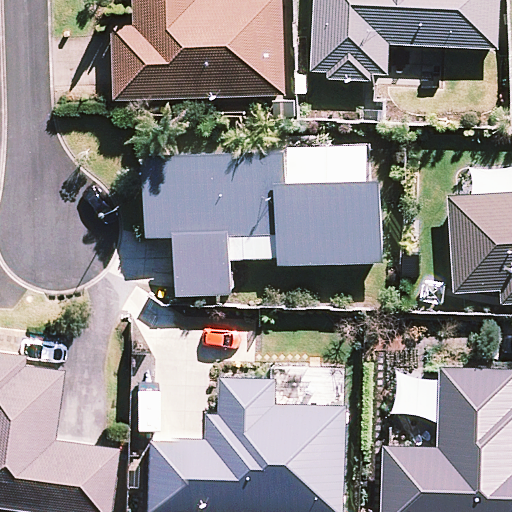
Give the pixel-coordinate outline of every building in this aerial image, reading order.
[(110,30),(113,104),(285,98),(281,0),(132,0),(134,29),(110,30)] [(499,51),(500,0),(314,0),(312,75),(327,75),(326,83),(371,84),(371,77),(388,77),(389,47),(499,51)] [(287,188),(286,156),(143,161),(145,228),(175,227),(177,289),(231,287),(229,225),(278,223),(279,255),(384,252),(382,185),(287,188)] [(502,282),(503,298),(511,297),(511,184),(449,188),(455,285),(502,282)] [(0,496),(108,511),(118,437),(52,428),(61,359),(22,353),(23,344),(0,341),(0,496)] [(386,436),(383,511),(511,511),(511,359),(441,357),(438,438),(386,436)] [(143,504),(345,510),(348,398),(276,396),(277,371),(220,369),(219,407),(208,407),(207,430),(145,428),(145,449),(143,504)]
